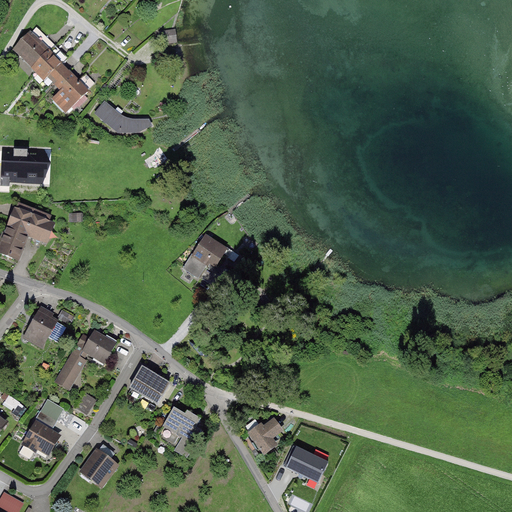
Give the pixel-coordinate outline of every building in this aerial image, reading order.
[(28,31),(13,47),(34,67),(37,64),(50,51),(28,31)] [(177,42),(176,31),(160,32),(161,44),(177,42)] [(62,87),(74,74),(50,51),(37,64),(62,87)] [(52,97),(67,112),(89,88),(74,74),(62,87),(52,97)] [(120,115),(105,102),(95,115),(118,134),(139,134),(153,127),(150,121),(133,121),(126,119),(120,115)] [(1,182),(40,184),(42,150),(3,147),(1,182)] [(42,242),(49,224),(17,211),(9,229),(28,236),(42,242)] [(0,251),(0,253),(18,261),(28,236),(9,229),(0,251)] [(205,237),(184,269),(198,278),(209,262),(216,267),(224,254),(217,249),(219,246),(205,237)] [(38,312),(24,338),(42,348),(48,337),(59,343),(67,328),(38,312)] [(75,319),(63,312),(59,318),(72,325),(75,319)] [(105,363),(116,346),(95,333),(90,340),(85,337),(79,347),(105,363)] [(92,355),(79,347),(58,382),(70,389),(92,355)] [(130,389),(158,407),(172,385),(144,367),(130,389)] [(96,401),(86,395),(78,408),(87,414),(96,401)] [(186,414),(174,408),(162,428),(158,426),(155,432),(159,434),(161,443),(175,450),(181,440),(193,448),(203,431),(197,428),(202,420),(188,411),(186,414)] [(58,422),(41,411),(37,419),(54,429),(58,422)] [(251,435),(265,453),(276,445),(271,439),(281,432),(274,422),(264,429),(262,427),(261,427),(256,420),(247,427),(252,434),(251,435)] [(37,424),(19,453),(30,460),(38,448),(49,454),(59,437),(37,424)] [(79,473),(103,488),(120,462),(96,447),(79,473)] [(319,484),(329,464),(295,447),(285,467),(319,484)] [(0,503),(14,511),(21,511),(28,502),(5,488),(0,496),(0,503)]
